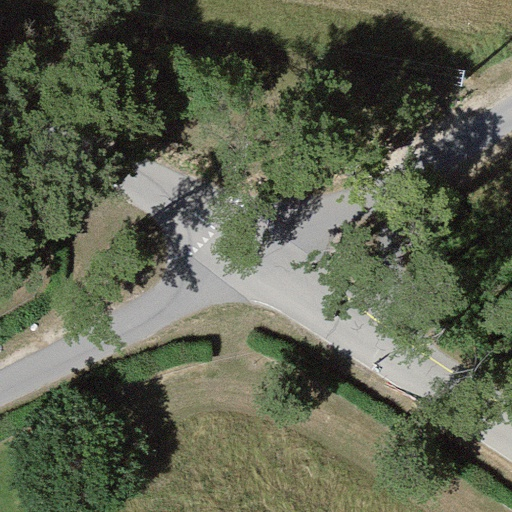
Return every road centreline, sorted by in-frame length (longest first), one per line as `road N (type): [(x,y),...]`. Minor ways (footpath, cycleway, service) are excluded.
road 1 (unclassified): [(0,109),(153,185),(263,265)]
road 2 (unclassified): [(263,265),(511,430)]
road 3 (track): [(263,265),(0,389)]
road 4 (unclassified): [(511,115),(263,265)]
